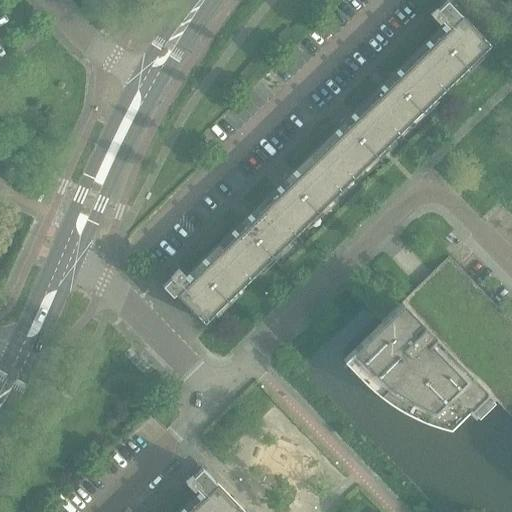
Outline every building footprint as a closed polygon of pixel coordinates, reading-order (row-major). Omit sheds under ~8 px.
[(203,322),(374,154),(488,43),(460,15),(459,15),(445,0),(434,11),(434,10),(427,16),(435,24),(437,22),(444,29),(189,279),(179,269),(162,286),(173,296),(175,293),(203,322)] [(21,178),(14,169),(4,176),(11,185),(21,178)] [(511,322),(449,257),(425,280),(401,304),(486,392),(511,419),(511,322)] [(486,392),(401,304),(342,360),(359,377),(369,386),(379,395),(389,402),(400,409),(412,415),(424,420),(436,425),(449,428),(486,392)] [(243,511),(215,483),(215,484),(200,469),(190,479),(189,478),(183,485),(190,493),(193,490),(200,498),(184,511),(243,511)]
